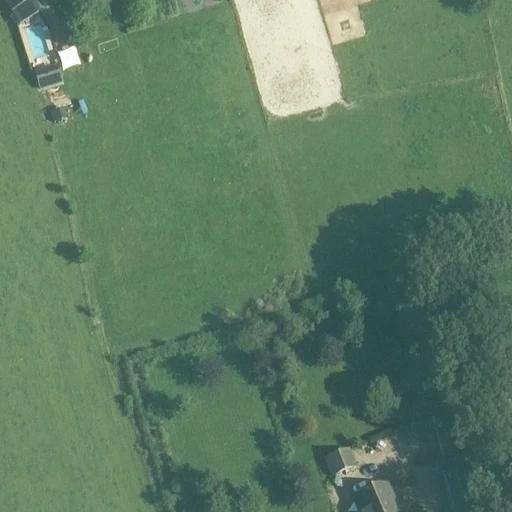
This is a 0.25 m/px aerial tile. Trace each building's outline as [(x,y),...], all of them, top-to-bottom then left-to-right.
[(41,13),(32,0),(2,0),(19,26),(41,13)] [(56,68),(35,75),(39,90),(60,83),(56,68)] [(503,422),(511,417),(511,389),(509,381),(489,389),(503,422)] [(442,420),(423,425),(434,464),(452,459),(442,420)] [(377,437),(382,464),(405,459),(399,432),(377,437)] [(358,448),(324,461),(331,480),(365,467),(358,448)] [(468,511),(456,471),(439,476),(448,508),(444,509),(444,511),(468,511)] [(352,500),(356,511),(395,511),(385,487),(352,500)]
